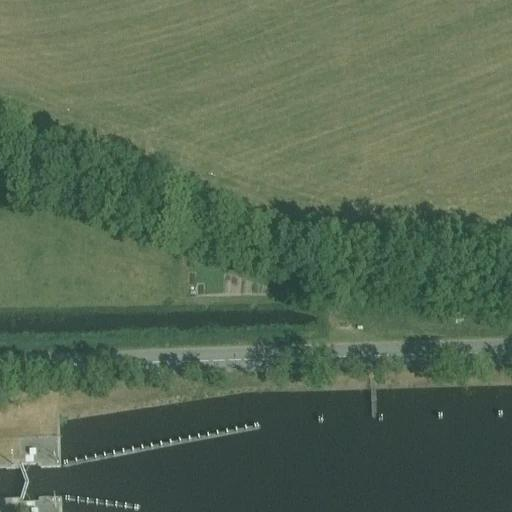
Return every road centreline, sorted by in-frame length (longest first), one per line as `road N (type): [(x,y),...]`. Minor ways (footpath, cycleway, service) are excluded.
road 1 (track): [(511,284),(307,278),(0,151)]
road 2 (tertiary): [(0,369),(511,352)]
